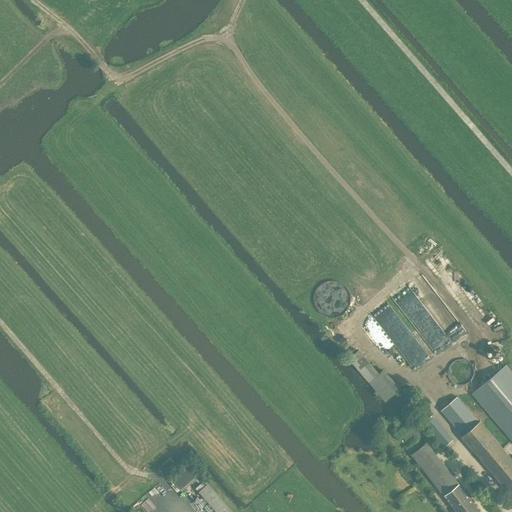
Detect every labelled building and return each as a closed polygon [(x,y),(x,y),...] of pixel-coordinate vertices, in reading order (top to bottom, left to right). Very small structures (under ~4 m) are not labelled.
[(511,371),(506,365),(472,393),(511,440),(511,371)] [(458,397),(442,411),(463,436),(462,437),(511,496),(511,459),(480,421),(479,422),(458,397)] [(399,431),(410,445),(424,435),(413,420),(399,431)] [(427,443),(412,455),(444,495),(457,511),(480,511),(481,511),(459,483),(427,443)] [(171,478),(181,490),(200,474),(189,462),(171,478)] [(232,511),(208,484),(199,491),(217,511),(232,511)]
